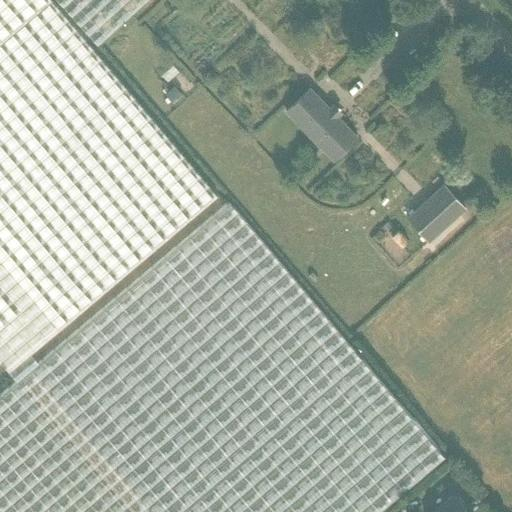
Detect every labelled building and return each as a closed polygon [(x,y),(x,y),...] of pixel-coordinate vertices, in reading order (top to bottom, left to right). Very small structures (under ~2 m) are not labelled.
[(0,0),(0,361),(1,361),(9,371),(217,196),(166,137),(52,0),(0,0)] [(56,0),(97,45),(147,0),(56,0)] [(310,86),(285,111),(334,161),(359,136),(340,116),(344,112),(334,103),(330,107),(310,86)] [(444,183),(407,218),(429,242),(467,208),(444,183)] [(381,511),(380,510),(444,457),(229,203),(0,393),(0,511),(381,511)] [(386,236),(380,230),(373,236),(379,242),(386,236)] [(466,511),(463,507),(465,505),(453,491),(428,511),(466,511)] [(418,511),(417,500),(401,502),(401,511),(418,511)]
